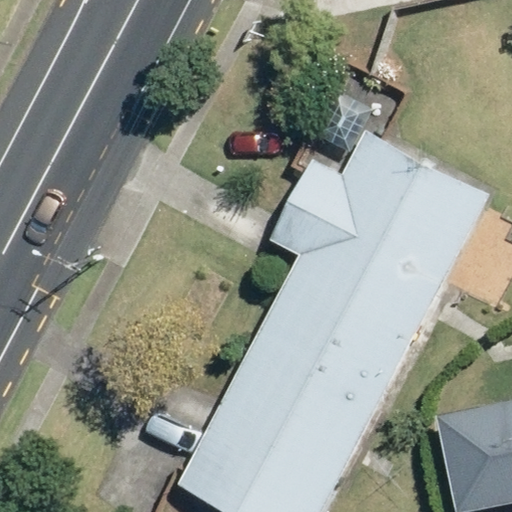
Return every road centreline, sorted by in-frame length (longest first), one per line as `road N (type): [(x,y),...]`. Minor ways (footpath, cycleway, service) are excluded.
road 1 (tertiary): [(143,0),(0,270)]
road 2 (unknown): [(115,52),(358,0)]
